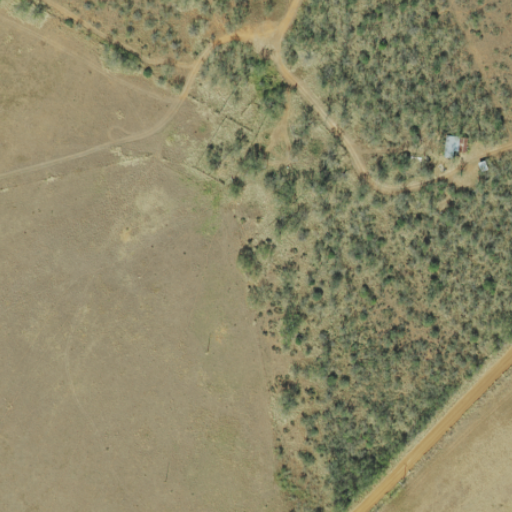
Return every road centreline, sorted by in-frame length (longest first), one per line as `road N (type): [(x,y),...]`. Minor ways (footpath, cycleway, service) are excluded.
road 1 (residential): [(335,511),(511,327)]
road 2 (residential): [(458,0),(511,112)]
